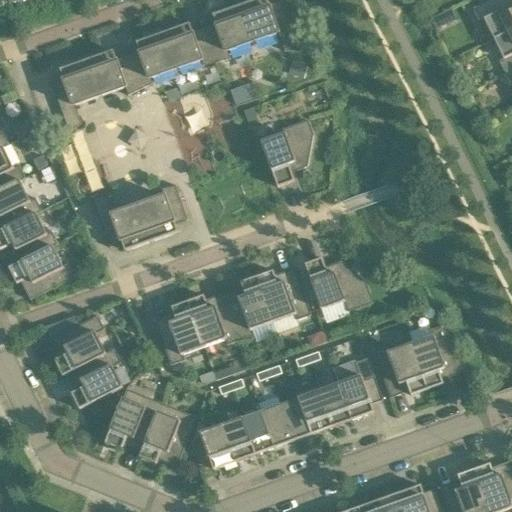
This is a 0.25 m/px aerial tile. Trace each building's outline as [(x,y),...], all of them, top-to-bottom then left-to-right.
[(58,1),(57,0),(9,0),(15,17),(58,1)] [(266,0),(258,0),(240,7),(253,43),(278,34),(284,52),(299,52),(281,1),(269,5),(266,0)] [(511,0),(474,0),(477,7),(473,9),(480,22),(484,20),(494,40),(511,30),(511,0)] [(213,16),(216,24),(204,28),(217,63),(230,60),(227,52),(253,43),(240,7),(213,16)] [(440,13),(431,16),(436,28),(445,24),(440,13)] [(190,25),(163,34),(176,70),(201,62),(203,67),(217,63),(204,28),(192,33),(190,25)] [(511,30),(494,40),(503,59),(499,61),(505,74),(511,70),(511,30)] [(176,70),(163,34),(137,44),(140,52),(128,56),(140,91),(153,84),(151,80),(176,70)] [(140,91),(128,56),(116,60),(113,52),(87,61),(100,98),(125,89),(128,97),(140,91)] [(60,71),(63,79),(51,83),(69,134),(81,125),(75,107),(100,98),(87,61),(60,71)] [(258,80),(235,88),(240,102),(263,95),(258,80)] [(325,88),(310,93),(316,108),(330,103),(325,88)] [(11,90),(0,95),(4,103),(15,97),(11,90)] [(254,108),(244,112),(249,126),(259,123),(254,108)] [(27,117),(12,125),(18,137),(33,130),(27,117)] [(262,143),(278,188),(295,182),(292,173),(308,168),(313,137),(308,121),(283,130),(284,134),(262,143)] [(0,149),(3,147),(4,149),(9,146),(2,132),(0,133),(0,149)] [(3,147),(0,149),(0,190),(20,181),(20,182),(25,179),(19,165),(13,168),(4,149),(3,147)] [(41,154),(33,159),(38,169),(46,164),(41,154)] [(20,181),(0,190),(0,231),(40,212),(41,213),(42,212),(35,199),(30,201),(20,182),(20,181)] [(164,197),(139,206),(152,243),(178,233),(175,225),(188,221),(175,186),(161,190),(164,197)] [(139,206),(114,215),(107,197),(92,198),(110,249),(122,244),(125,252),(152,243),(139,206)] [(40,212),(0,231),(0,251),(0,252),(5,249),(13,266),(53,247),(53,248),(58,245),(52,232),(46,234),(37,215),(41,213),(40,212)] [(53,247),(13,266),(9,269),(17,285),(21,283),(30,301),(75,279),(68,265),(63,267),(53,248),(53,247)] [(348,313),(373,304),(365,283),(341,263),(326,268),(322,259),(305,265),(322,311),(344,303),(348,313)] [(273,272),(257,277),(273,323),(295,316),(297,321),(311,316),(294,269),(275,276),(273,272)] [(273,323),(257,277),(241,283),(242,288),(224,294),(241,341),(254,336),(252,331),(273,323)] [(241,341),(224,294),(206,301),(204,296),(188,302),(204,348),(225,341),(227,346),(241,341)] [(204,348),(188,302),(172,308),(173,312),(154,319),(171,366),(185,361),(183,356),(204,348)] [(106,355),(106,354),(96,335),(105,331),(98,317),(50,341),(59,359),(55,361),(63,377),(67,375),(106,355)] [(411,345),(427,391),(444,385),(442,381),(466,372),(444,327),(430,332),(432,337),(411,345)] [(318,334),(308,337),(311,347),(321,344),(318,334)] [(427,391),(411,345),(390,353),(388,347),(374,352),(390,399),(410,392),(411,397),(427,391)] [(114,350),(106,354),(106,355),(67,375),(76,392),(71,394),(79,410),(123,389),(113,368),(121,364),(114,350)] [(307,357),(310,365),(321,361),(318,353),(307,357)] [(383,401),(366,354),(353,358),(360,377),(341,384),(354,421),(374,413),(371,405),(383,401)] [(310,365),(307,357),(296,361),(298,369),(310,365)] [(279,367),(268,371),(271,378),(282,374),(279,367)] [(212,371),(199,376),(201,381),(205,383),(215,380),(212,371)] [(271,378),(268,371),(257,375),(259,383),(271,378)] [(242,380),(230,384),(233,392),(244,388),(242,380)] [(233,392),(230,384),(219,388),(222,396),(233,392)] [(341,384),(321,391),(334,428),(354,421),(341,384)] [(317,385),(298,391),(314,435),(334,428),(321,391),(320,391),(317,385)] [(140,458),(162,404),(127,390),(105,444),(122,451),(124,447),(141,454),(139,458),(140,458)] [(314,435),(298,391),(296,392),(298,399),(281,405),(294,442),(314,435)] [(197,418),(162,404),(140,458),(156,465),(158,460),(177,468),(197,418)] [(281,405),(261,412),(274,449),(294,442),(281,405)] [(274,449),(261,412),(241,420),(254,456),(274,449)] [(254,456),(241,420),(221,427),(234,463),(254,456)] [(234,463),(221,427),(200,434),(203,440),(191,444),(199,467),(211,462),(214,471),(234,463)] [(490,465),(474,470),(488,511),(502,511),(511,509),(511,510),(511,464),(511,462),(492,469),(490,465)] [(488,511),(474,470),(458,476),(459,481),(440,488),(448,511),(488,511)] [(421,486),(400,493),(406,511),(442,511),(435,490),(424,494),(421,486)] [(406,511),(400,493),(380,501),(384,511),(406,511)] [(384,511),(380,501),(360,508),(361,511),(384,511)]
